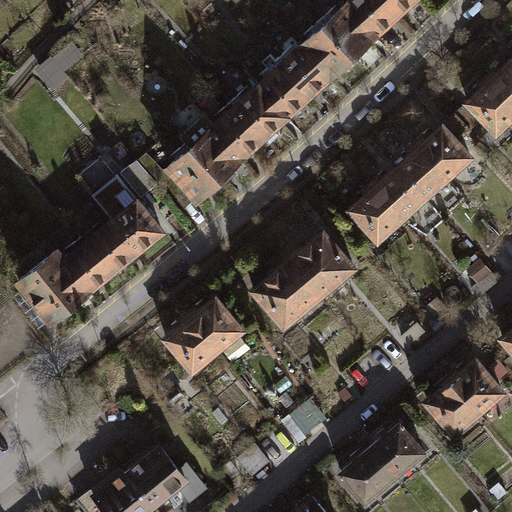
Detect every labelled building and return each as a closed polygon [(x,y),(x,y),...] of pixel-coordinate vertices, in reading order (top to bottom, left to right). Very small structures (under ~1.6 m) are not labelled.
[(381,0),(343,0),(342,2),(375,38),(398,17),(381,0)] [(381,0),(398,17),(416,0),(381,0)] [(342,2),(319,22),(352,59),(375,38),(342,2)] [(319,22),(297,43),(330,79),(352,59),(319,22)] [(297,43),(274,64),(307,100),(330,79),(297,43)] [(67,74),(86,58),(74,44),(54,62),(52,59),(37,72),(55,93),(71,79),(67,74)] [(266,71),(252,84),(285,120),(307,100),(274,64),(269,59),(261,66),(266,71)] [(511,59),(488,82),(511,107),(511,59)] [(511,107),(488,82),(463,105),(495,139),(511,122),(511,107)] [(252,84),(229,105),(262,141),(285,120),(252,84)] [(229,105),(206,126),(240,162),(262,141),(229,105)] [(177,139),(184,146),(223,189),(235,178),(229,171),(240,162),(206,126),(200,118),(177,139)] [(438,124),(414,146),(449,183),(473,161),(438,124)] [(146,155),(122,177),(142,200),(157,186),(183,214),(207,191),(214,198),(223,189),(184,146),(159,169),(146,155)] [(414,146),(391,168),(425,205),(449,183),(414,146)] [(391,168),(367,190),(402,227),(425,205),(391,168)] [(141,255),(164,236),(117,180),(94,199),(109,217),(141,255)] [(367,190),(343,212),(378,249),(402,227),(367,190)] [(433,212),(424,221),(433,232),(443,223),(433,212)] [(116,276),(141,255),(109,217),(85,238),(116,276)] [(320,230),(284,261),(320,303),(356,272),(320,230)] [(91,296),(116,276),(85,238),(60,258),(91,296)] [(49,331),(91,296),(60,258),(52,248),(10,283),(49,331)] [(284,261),(247,292),(284,334),(320,303),(284,261)] [(483,300),(500,284),(482,264),(469,276),(478,286),(474,290),(483,300)] [(427,289),(419,297),(429,308),(438,300),(427,289)] [(212,295),(185,318),(218,356),(245,333),(212,295)] [(185,318),(159,340),(192,378),(218,356),(185,318)] [(511,327),(496,342),(511,361),(511,327)] [(475,359),(447,383),(478,420),(507,397),(475,359)] [(447,383),(419,406),(450,444),(460,436),(465,441),(479,429),(475,423),(478,420),(447,383)] [(398,425),(367,449),(395,484),(426,460),(398,425)] [(156,444),(122,472),(155,511),(176,494),(190,511),(210,494),(186,466),(179,471),(156,444)] [(274,466),(258,448),(239,464),(255,482),(274,466)] [(367,449),(337,474),(365,509),(395,484),(367,449)] [(122,472),(89,500),(98,511),(154,511),(155,511),(122,472)] [(511,478),(501,487),(510,500),(511,498),(511,478)] [(319,511),(310,501),(296,511),(319,511)]
